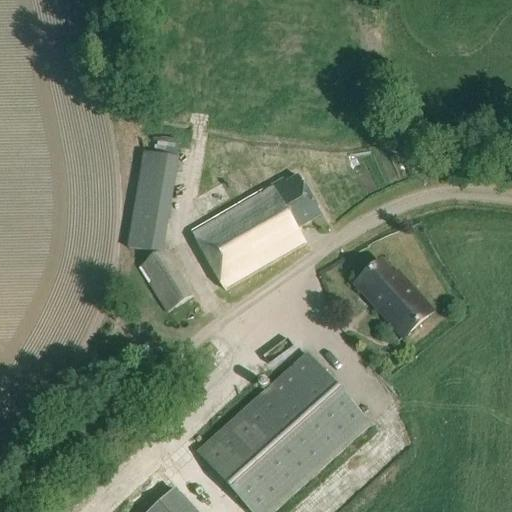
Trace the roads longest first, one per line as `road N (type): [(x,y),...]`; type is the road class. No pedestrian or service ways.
road 1 (residential): [(221,322),(400,205),(433,194),(511,197)]
road 2 (track): [(5,511),(221,322)]
